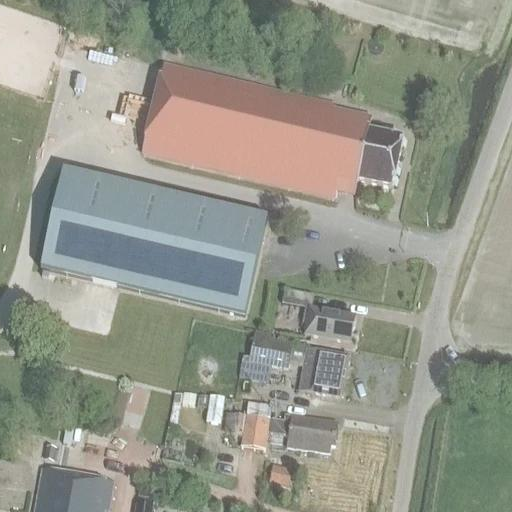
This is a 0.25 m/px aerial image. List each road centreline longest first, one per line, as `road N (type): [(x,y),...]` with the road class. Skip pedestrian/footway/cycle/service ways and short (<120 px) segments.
road 1 (unclassified): [(428,381),(456,246),(511,98)]
road 2 (unclassified): [(401,511),(428,381)]
